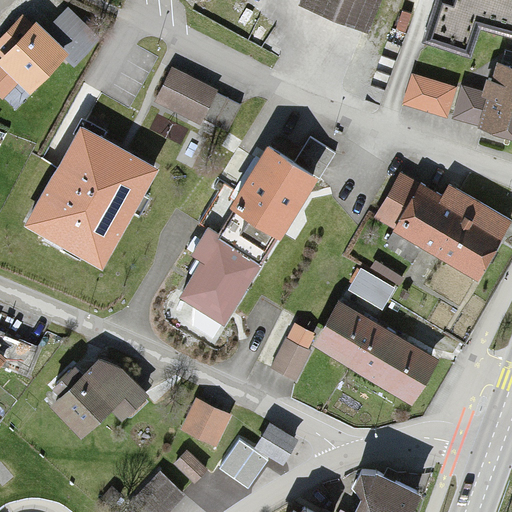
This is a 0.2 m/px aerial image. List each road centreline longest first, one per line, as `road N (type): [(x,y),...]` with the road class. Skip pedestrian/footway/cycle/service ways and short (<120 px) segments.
road 1 (residential): [(345,458),(317,432),(259,402),(0,289)]
road 2 (residential): [(491,455),(415,437),(345,458)]
